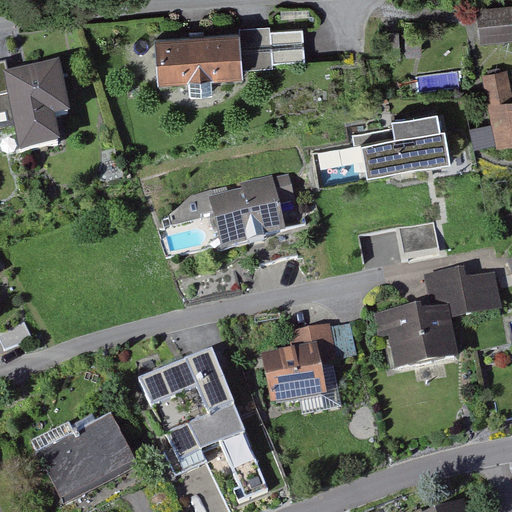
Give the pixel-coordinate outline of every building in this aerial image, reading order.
[(511,11),(475,15),(479,44),(511,40),(511,11)] [(303,30),(154,42),(158,90),(245,83),(244,73),(306,68),(303,30)] [(66,122),(57,72),(0,82),(0,133),(9,131),(13,153),(57,145),(53,125),(66,122)] [(485,80),(498,149),(511,146),(511,87),(510,76),(485,80)] [(308,146),(316,190),(452,163),(443,119),(308,146)] [(274,181),(188,202),(202,259),(288,239),(274,181)] [(398,235),(403,262),(441,255),(436,228),(398,235)] [(382,321),(390,376),(459,365),(452,322),(502,315),(496,276),(427,286),(431,314),(382,321)] [(0,336),(7,352),(34,341),(27,325),(0,336)] [(229,511),(256,511),(279,503),(217,350),(139,382),(152,413),(197,395),(209,423),(166,440),(179,472),(208,460),(229,511)] [(259,365),(270,413),(327,399),(316,352),(259,365)] [(37,454),(61,505),(136,471),(112,420),(37,454)]
